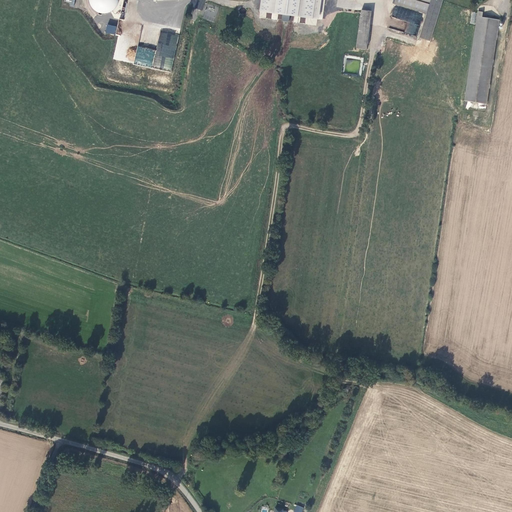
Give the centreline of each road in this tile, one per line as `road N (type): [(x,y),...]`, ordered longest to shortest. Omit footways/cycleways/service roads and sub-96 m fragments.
road 1 (track): [(375,0),(357,131),(288,126),(283,136),(256,321)]
road 2 (unclassified): [(199,511),(166,473),(0,424)]
